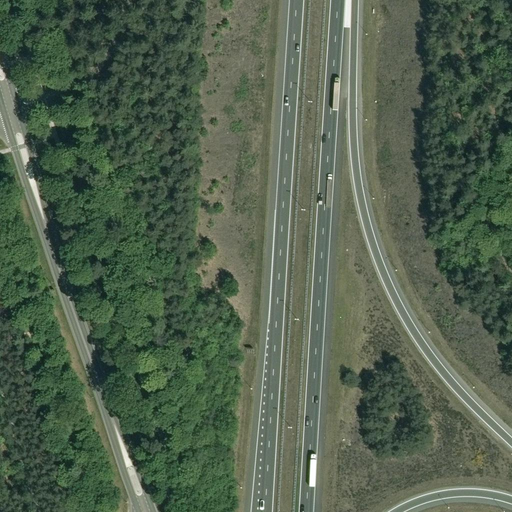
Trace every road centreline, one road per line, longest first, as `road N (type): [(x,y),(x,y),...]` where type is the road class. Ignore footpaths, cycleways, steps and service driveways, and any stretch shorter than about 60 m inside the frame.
road 1 (motorway): [(305,511),(338,0)]
road 2 (motorway): [(296,0),(265,511)]
road 3 (motorway): [(511,442),(429,355),(372,244),(353,141),(353,0)]
road 4 (secondary): [(145,511),(68,305),(9,107)]
road 5 (track): [(511,143),(487,195),(494,247),(511,279)]
road 6 (motorway): [(396,511),(444,494),(511,500)]
